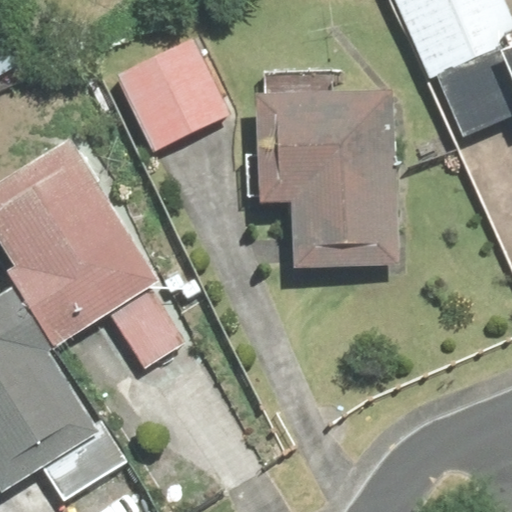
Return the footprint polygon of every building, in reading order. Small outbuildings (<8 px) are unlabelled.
[(511,32),(496,0),(384,0),(423,84),(511,43),(511,32)] [(189,44),(106,84),(144,162),(227,121),(189,44)] [(511,53),(488,64),(511,118),(511,53)] [(386,96),(246,102),(251,211),(282,210),(285,275),(394,270),(386,96)] [(154,290),(65,147),(0,187),(0,265),(6,275),(0,278),(0,285),(6,294),(0,297),(0,494),(95,435),(46,357),(154,290)] [(511,191),(511,188),(476,202),(501,263),(511,258),(511,191)] [(156,305),(112,333),(141,378),(184,349),(156,305)]
